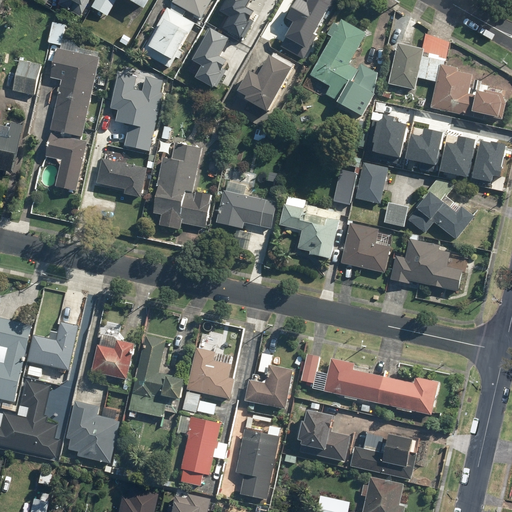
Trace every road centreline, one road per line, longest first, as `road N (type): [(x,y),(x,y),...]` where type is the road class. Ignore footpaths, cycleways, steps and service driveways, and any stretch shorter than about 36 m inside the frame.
road 1 (residential): [(504,350),(0,240)]
road 2 (residential): [(468,511),(504,350)]
